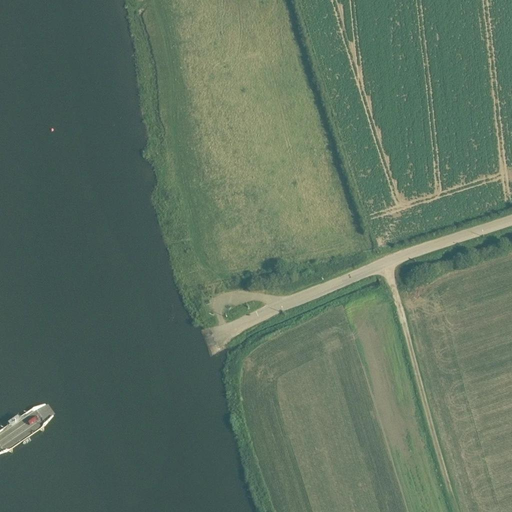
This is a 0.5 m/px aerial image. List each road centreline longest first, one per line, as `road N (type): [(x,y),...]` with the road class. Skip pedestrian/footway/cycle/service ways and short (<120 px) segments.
road 1 (tertiary): [(208,341),(386,261),(511,220)]
road 2 (track): [(386,261),(461,511)]
